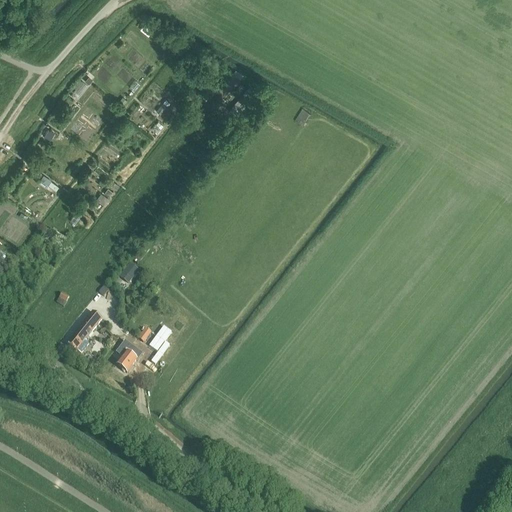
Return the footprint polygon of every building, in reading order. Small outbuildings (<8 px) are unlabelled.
[(225,100),(242,80),(226,67),(210,87),(225,100)] [(315,117),(305,109),(293,124),(303,132),(315,117)] [(69,299),(62,295),(56,303),(64,308),(69,299)] [(92,313),(67,346),(76,353),(77,352),(81,355),(86,348),(89,345),(87,344),(85,342),(102,321),(92,313)] [(143,344),(151,334),(146,330),(144,329),(141,332),(143,333),(138,340),(143,344)] [(122,358),(116,366),(122,370),(122,372),(124,374),(125,373),(127,374),(136,362),(137,362),(142,356),(125,343),(117,354),(122,358)]
